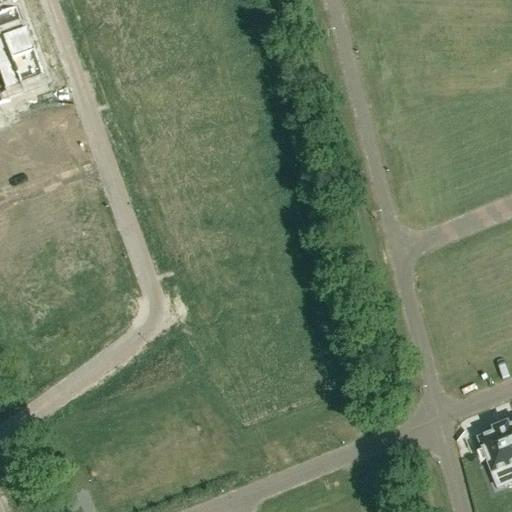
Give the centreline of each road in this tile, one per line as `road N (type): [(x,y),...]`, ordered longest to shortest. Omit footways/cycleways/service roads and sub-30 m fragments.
road 1 (residential): [(442,421),(334,0)]
road 2 (residential): [(442,421),(227,507)]
